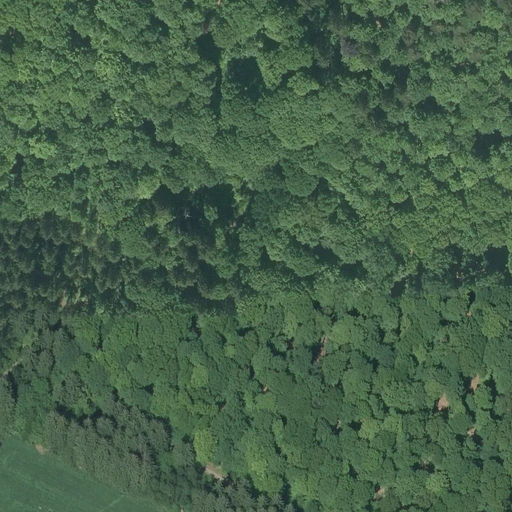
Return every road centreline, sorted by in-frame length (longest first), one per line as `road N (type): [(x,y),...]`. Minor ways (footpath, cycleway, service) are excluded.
road 1 (track): [(282,511),(86,399),(0,376)]
road 2 (track): [(307,93),(511,129)]
